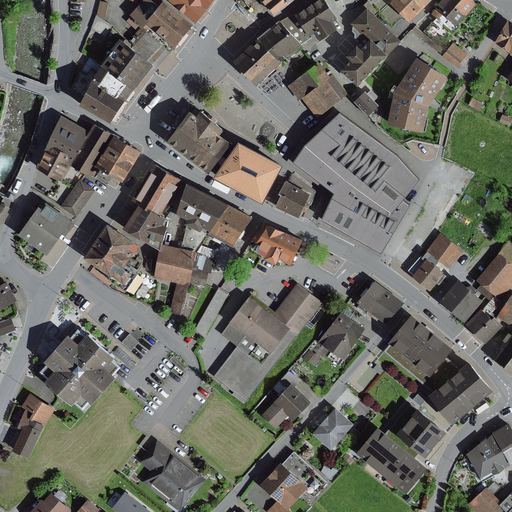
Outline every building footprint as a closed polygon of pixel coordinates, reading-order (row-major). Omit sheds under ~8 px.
[(164,0),(160,5),(154,0),(143,0),(132,13),(142,21),(144,23),(149,27),(153,23),(177,43),(194,23),(166,0),(164,0)] [(213,0),(174,0),(198,19),(213,0)] [(290,0),(271,0),(269,2),(277,12),(290,0)] [(330,0),(315,0),(298,11),(312,32),(318,28),(323,37),(340,26),(335,18),(340,15),(330,0)] [(368,0),(365,3),(368,7),(377,14),(378,13),(393,0),(368,0)] [(410,16),(393,0),(378,13),(393,27),(402,18),(407,19),(410,16)] [(393,0),(410,16),(413,18),(430,0),(393,0)] [(477,0),(443,0),(433,12),(455,30),(461,24),(459,23),(478,0),(477,0)] [(109,2),(101,1),(98,15),(105,20),(109,2)] [(377,14),(368,7),(353,21),(356,25),(355,25),(354,30),(357,32),(356,37),(359,40),(360,42),(351,51),(355,56),(344,66),(361,83),(403,41),(377,14)] [(312,32),(298,11),(285,18),(304,42),(314,36),(312,32)] [(142,21),(132,13),(126,20),(136,28),(142,21)] [(105,20),(98,15),(97,15),(92,28),(107,37),(114,25),(105,20)] [(304,42),(285,18),(260,36),(279,53),(287,47),(291,53),(305,43),(304,42)] [(511,21),(510,20),(497,40),(511,49),(511,21)] [(144,23),(129,41),(156,61),(168,48),(171,50),(177,43),(153,23),(149,27),(144,23)] [(448,51),(416,26),(412,31),(444,55),(448,51)] [(117,32),(111,39),(117,43),(122,36),(117,32)] [(117,43),(105,62),(137,86),(156,61),(129,41),(122,36),(117,43)] [(279,53),(260,36),(237,59),(255,75),(279,53)] [(468,53),(454,42),(448,51),(444,55),(458,66),(468,53)] [(279,53),(255,75),(260,82),(277,66),(280,69),(284,65),(281,62),(291,53),(287,47),(279,53)] [(451,72),(420,54),(398,87),(391,121),(427,128),(432,102),(451,72)] [(73,88),(87,95),(104,65),(90,57),(73,88)] [(304,96),(331,76),(320,61),(289,85),(300,99),(304,96)] [(137,86),(105,62),(104,65),(87,95),(84,101),(114,118),(137,86)] [(331,76),(304,96),(320,116),(349,93),(334,73),(331,76)] [(372,88),(369,91),(376,99),(379,96),(372,88)] [(367,89),(357,99),(371,113),(381,103),(376,99),(369,91),(367,89)] [(474,96),(470,104),(481,110),(485,103),(474,96)] [(199,113),(192,108),(169,139),(212,170),(236,138),(225,129),(228,125),(204,107),(199,113)] [(403,149),(345,107),(310,140),(300,156),(341,186),(327,214),(375,240),(386,247),(414,201),(407,195),(425,173),(403,149)] [(511,121),(511,117),(503,114),(500,121),(511,125),(511,121)] [(63,116),(51,141),(77,156),(89,136),(88,129),(63,116)] [(113,140),(116,136),(95,125),(93,129),(89,136),(77,156),(71,164),(96,178),(99,173),(102,168),(98,165),(113,140)] [(141,151),(116,136),(113,140),(98,165),(102,168),(99,173),(110,180),(114,174),(118,176),(124,179),(141,151)] [(51,141),(39,166),(63,180),(71,164),(77,156),(51,141)] [(283,166),(241,143),(214,179),(263,203),(283,166)] [(181,178),(156,165),(142,187),(136,198),(142,201),(163,212),(181,178)] [(312,191),(289,177),(283,189),(285,190),(278,204),(300,215),(304,207),(309,210),(313,201),(308,199),(312,191)] [(97,190),(80,179),(62,205),(79,216),(97,190)] [(230,204),(189,183),(180,210),(184,213),(182,217),(189,221),(204,228),(206,223),(214,228),(230,204)] [(443,224),(455,197),(436,189),(424,215),(443,224)] [(12,193),(9,198),(14,201),(17,196),(12,193)] [(163,212),(142,201),(126,225),(162,247),(164,248),(165,242),(170,224),(166,222),(169,216),(163,212)] [(11,207),(3,202),(0,207),(0,219),(5,223),(11,213),(8,212),(11,207)] [(46,206),(41,203),(21,233),(49,253),(63,233),(67,235),(75,223),(72,221),(74,219),(49,202),(46,206)] [(230,204),(214,228),(211,232),(235,244),(254,217),(230,204)] [(138,240),(111,222),(87,255),(112,272),(109,277),(128,290),(140,273),(127,264),(134,254),(130,251),(138,240)] [(304,240),(265,222),(249,244),(269,254),(268,255),(279,261),(282,256),(294,262),(304,240)] [(466,249),(443,231),(428,249),(449,266),(454,259),(457,261),(466,249)] [(164,248),(162,247),(156,276),(178,281),(191,284),(191,282),(194,269),(198,252),(198,250),(165,242),(164,248)] [(198,250),(198,252),(207,255),(207,256),(214,258),(217,250),(202,245),(198,250)] [(429,250),(424,257),(427,259),(429,256),(444,267),(446,264),(429,250)] [(207,255),(198,252),(194,269),(210,272),(213,272),(216,259),(214,258),(207,256),(207,255)] [(511,261),(501,252),(480,279),(483,281),(492,289),(497,293),(503,298),(511,287),(511,261)] [(328,253),(323,264),(332,269),(338,258),(328,253)] [(424,257),(422,256),(411,269),(416,273),(415,274),(433,288),(447,270),(444,267),(429,256),(427,259),(424,257)] [(157,259),(148,257),(146,269),(155,271),(157,259)] [(210,272),(194,269),(191,282),(207,285),(210,272)] [(486,298),(462,277),(444,299),(468,320),(486,298)] [(0,283),(0,308),(19,298),(9,279),(0,284),(0,283)] [(191,284),(178,281),(171,311),(184,313),(191,284)] [(371,309),(387,290),(375,281),(359,300),(362,302),(359,305),(369,312),(371,309)] [(492,289),(483,281),(478,288),(487,296),(492,289)] [(275,314),(252,297),(224,333),(239,344),(263,364),(291,329),(298,335),(324,301),(300,282),(275,314)] [(219,287),(196,328),(205,335),(229,293),(222,288),(219,287)] [(497,293),(486,307),(494,313),(497,308),(501,311),(511,295),(511,289),(503,298),(497,293)] [(403,303),(387,290),(371,309),(388,322),(403,303)] [(511,295),(501,311),(499,315),(511,324),(511,295)] [(495,316),(484,306),(469,322),(489,341),(506,324),(496,315),(495,316)] [(367,327),(343,311),(321,341),(333,349),(329,356),(341,364),(367,327)] [(414,313),(384,350),(432,390),(453,364),(446,358),(455,347),(414,313)] [(12,318),(0,322),(0,336),(17,329),(14,323),(12,318)] [(74,333),(71,331),(47,358),(51,362),(43,370),(51,376),(48,379),(75,402),(78,398),(85,403),(92,396),(96,399),(117,374),(114,372),(120,365),(113,359),(118,353),(91,330),(88,333),(80,327),(74,333)] [(511,331),(511,330),(504,339),(508,343),(498,357),(511,368),(511,331)] [(130,333),(123,341),(133,349),(140,341),(130,333)] [(120,347),(116,351),(130,364),(134,360),(120,347)] [(310,349),(303,357),(315,367),(322,358),(310,349)] [(494,389),(473,361),(433,393),(455,420),(494,389)] [(377,364),(374,368),(380,374),(384,370),(377,364)] [(293,384),(296,386),(301,381),(290,371),(281,381),(289,388),(293,384)] [(289,388),(266,414),(279,426),(290,414),(296,419),(313,401),(296,386),(293,384),(289,388)] [(23,406),(27,408),(34,411),(31,418),(45,424),(57,408),(31,392),(23,406)] [(356,422),(339,406),(315,432),(333,448),(341,439),(343,441),(345,440),(347,439),(348,436),(349,434),(347,433),(356,422)] [(421,406),(416,412),(444,434),(449,428),(421,406)] [(27,408),(18,427),(22,429),(13,449),(31,457),(45,424),(31,418),(34,411),(27,408)] [(416,412),(401,431),(429,453),(444,434),(416,412)] [(511,427),(509,423),(494,431),(511,462),(511,427)] [(380,425),(359,451),(410,492),(430,466),(380,425)] [(511,462),(494,431),(469,452),(477,466),(475,467),(483,481),(498,473),(502,471),(511,462)] [(207,479),(159,440),(142,462),(153,470),(144,481),(181,511),(207,479)] [(296,450),(285,462),(310,485),(307,489),(316,497),(330,481),(296,450)] [(354,459),(347,452),(342,458),(349,464),(354,459)] [(285,462),(283,461),(264,483),(290,507),(307,489),(310,485),(285,462)] [(487,487),(469,504),(476,511),(494,511),(503,504),(502,503),(487,487)] [(70,511),(74,507),(54,490),(47,498),(43,497),(30,511),(70,511)] [(153,511),(126,491),(113,507),(119,511),(153,511)] [(511,511),(511,493),(502,503),(503,504),(510,511),(508,511),(511,511)] [(97,511),(101,508),(89,498),(77,511),(97,511)] [(290,511),(279,501),(269,511),(290,511)]
